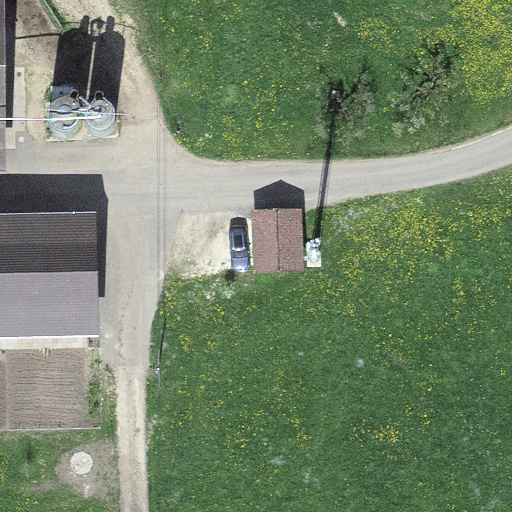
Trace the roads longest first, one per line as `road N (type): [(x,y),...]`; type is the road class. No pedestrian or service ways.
road 1 (unclassified): [(0,181),(428,172),(511,143)]
road 2 (track): [(130,184),(138,511)]
